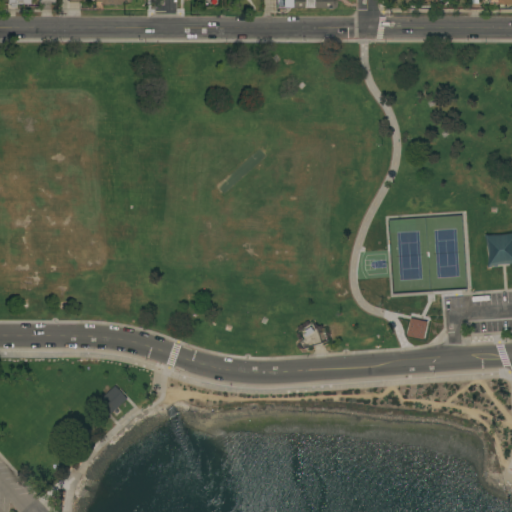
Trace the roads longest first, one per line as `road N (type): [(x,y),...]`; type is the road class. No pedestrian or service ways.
road 1 (tertiary): [(0,335),(127,340),(239,373),(511,356)]
road 2 (tertiary): [(0,27),(511,29)]
